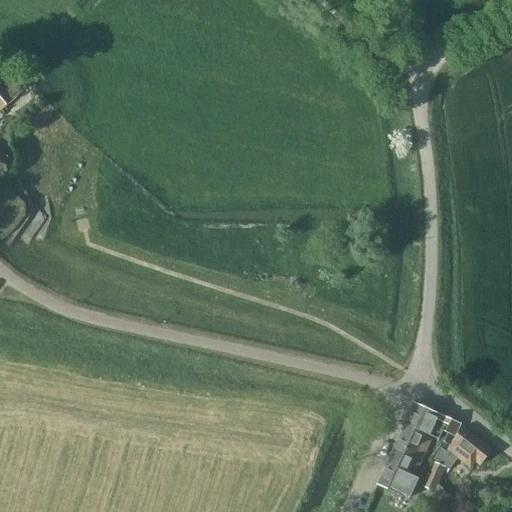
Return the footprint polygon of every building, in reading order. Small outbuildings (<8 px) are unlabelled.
[(459,425),(414,404),(405,425),(432,437),(439,440),(443,432),(453,438),(459,425)] [(414,477),(432,437),(405,425),(386,464),(414,477)] [(434,459),(444,467),(448,470),(457,458),(469,468),(475,462),(479,465),(491,450),(463,427),(452,443),(445,453),(441,449),(434,459)] [(443,432),(439,440),(449,446),(453,438),(443,432)] [(398,494),(399,493),(410,498),(419,479),(414,477),(386,464),(377,485),(398,494)] [(439,479),(427,475),(422,487),(433,492),(439,479)] [(434,491),(425,502),(435,511),(439,509),(447,503),(434,491)]
